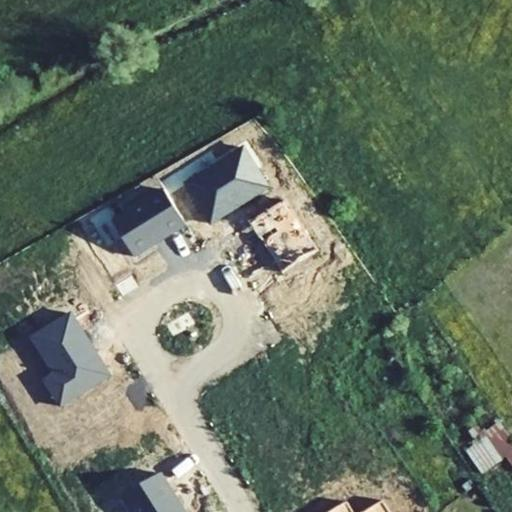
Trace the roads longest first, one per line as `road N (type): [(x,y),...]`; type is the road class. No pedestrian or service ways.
road 1 (residential): [(173,399),(135,338),(140,304),(185,281),(214,288),(236,312),(235,348),(226,362)]
road 2 (residential): [(243,511),(173,399)]
